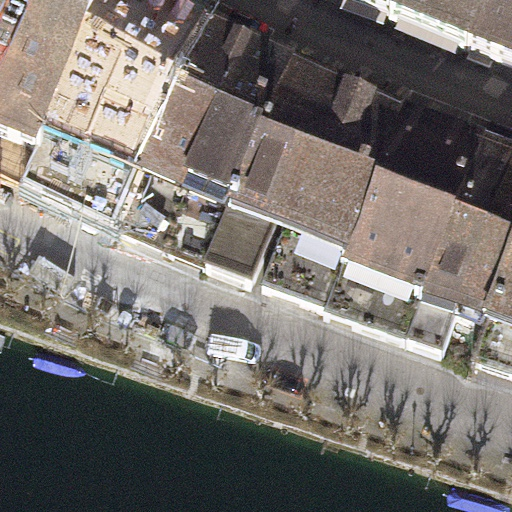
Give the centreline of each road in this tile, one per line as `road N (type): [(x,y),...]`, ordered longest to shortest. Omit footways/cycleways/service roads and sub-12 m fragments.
road 1 (residential): [(511,420),(244,327),(0,210)]
road 2 (residential): [(240,0),(511,115)]
